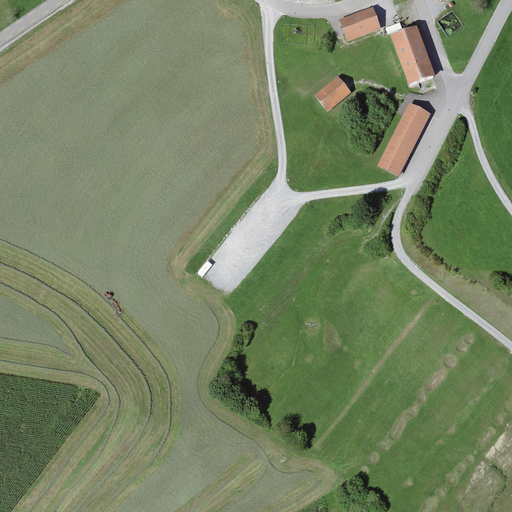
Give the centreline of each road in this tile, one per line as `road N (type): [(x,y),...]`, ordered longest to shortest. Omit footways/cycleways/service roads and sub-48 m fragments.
road 1 (track): [(267,2),(281,188),(295,199),(415,181)]
road 2 (track): [(511,348),(421,276),(400,255),(394,233),(461,91)]
road 3 (track): [(461,91),(482,156),(511,210)]
